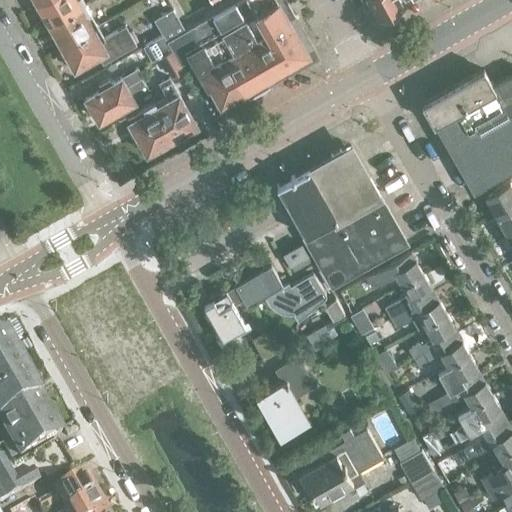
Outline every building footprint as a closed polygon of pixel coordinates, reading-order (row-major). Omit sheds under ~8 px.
[(80,0),(39,0),(37,1),(49,23),(82,4),(80,0)] [(308,54),(276,0),(236,0),(183,30),(167,40),(180,64),(193,56),(220,104),(308,54)] [(362,0),(363,1),(364,0),(368,0),(379,19),(406,4),(403,0),(362,0)] [(82,4),(49,23),(62,44),(95,25),(82,4)] [(160,29),(177,20),(171,9),(150,22),(156,32),(160,29)] [(160,29),(163,34),(143,45),(152,60),(157,57),(164,69),(168,67),(172,74),(182,68),(180,64),(167,40),(183,30),(177,20),(160,29)] [(69,67),(74,66),(122,38),(117,29),(101,38),(95,25),(62,44),(69,56),(66,62),(69,67)] [(138,105),(125,83),(142,74),(138,67),(113,81),(108,77),(98,83),(98,89),(86,96),(82,101),(88,111),(95,111),(99,119),(121,106),(125,113),(138,105)] [(511,168),(511,72),(491,85),(483,69),(422,103),(454,157),(473,191),(511,168)] [(151,102),(171,137),(196,123),(195,122),(197,115),(191,106),(186,106),(169,76),(158,81),(166,97),(156,102),(154,100),(151,102)] [(138,105),(125,113),(137,134),(134,139),(140,149),(146,149),(147,151),(171,137),(151,102),(143,106),(144,109),(141,111),(138,105)] [(309,167),(309,166),(276,185),(305,234),(302,236),(331,287),(407,244),(350,144),(309,167)] [(119,154),(106,161),(119,183),(132,176),(119,154)] [(484,194),(496,215),(511,205),(511,178),(509,180),(484,194)] [(511,205),(496,215),(507,235),(511,232),(511,205)] [(293,268),(308,259),(306,255),(307,254),(301,243),(283,253),(289,264),(290,264),(293,268)] [(408,251),(365,277),(371,287),(395,274),(401,284),(423,272),(414,257),(412,258),(408,251)] [(293,312),(297,319),(323,298),(326,295),(326,294),(326,293),(325,292),(314,274),(313,273),(311,272),(310,272),(289,284),(288,281),(283,284),(271,263),(234,285),(234,286),(230,288),(238,302),(242,299),(246,306),(264,296),(267,301),(269,304),(272,307),(276,310),(281,312),(285,312),(289,312),(293,312)] [(401,284),(406,293),(384,306),(390,317),(433,293),(429,287),(431,286),(423,272),(401,284)] [(222,336),(244,323),(234,304),(238,302),(230,288),(226,291),(226,290),(221,293),(219,289),(207,296),(209,300),(203,303),(222,336)] [(417,329),(424,325),(446,312),(438,298),(436,299),(433,293),(390,317),(395,327),(411,318),(417,329)] [(343,312),(335,298),(324,307),(332,319),(343,312)] [(408,348),(413,358),(456,333),(452,327),(454,326),(446,312),(424,325),(431,336),(430,338),(420,343),(418,340),(408,348)] [(363,319),(356,323),(362,333),(363,332),(373,327),(374,326),(368,316),(363,319)] [(332,338),(324,324),(306,334),(315,349),(332,338)] [(373,327),(363,332),(369,343),(378,338),(373,327)] [(265,329),(251,336),(263,358),(277,350),(265,329)] [(460,339),(456,333),(413,358),(419,367),(431,362),(429,358),(440,352),(447,365),(469,352),(461,338),(460,339)] [(0,426),(18,458),(62,433),(5,335),(0,338),(0,426)] [(447,365),(427,377),(438,397),(449,391),(479,373),(476,367),(477,366),(469,352),(447,365)] [(261,391),(285,434),(310,420),(296,395),(315,385),(298,354),(276,367),(282,379),(261,391)] [(483,379),(479,373),(449,391),(428,404),(433,413),(443,407),(451,403),(465,395),(470,405),(493,392),(485,378),(483,379)] [(401,391),(392,396),(403,417),(412,412),(401,391)] [(501,406),(493,392),(470,405),(476,415),(464,422),(454,429),(460,439),(481,427),(503,414),(499,407),(501,406)] [(481,427),(485,434),(451,452),(457,462),(469,455),(479,451),(492,444),(498,454),(511,445),(511,426),(511,428),(503,414),(481,427)] [(366,427),(345,439),(314,456),(317,462),(299,472),(310,490),(312,488),(319,500),(358,477),(356,473),(383,456),(366,427)] [(439,437),(426,444),(432,454),(444,448),(439,437)] [(511,445),(498,454),(504,464),(481,477),(487,487),(511,472),(511,445)] [(399,460),(410,479),(432,466),(420,447),(399,460)] [(16,479),(2,457),(0,458),(0,504),(40,482),(33,470),(16,479)] [(421,498),(443,485),(432,466),(410,479),(421,498)] [(511,472),(487,487),(490,492),(493,496),(509,487),(511,491),(511,472)] [(40,511),(45,511),(59,504),(63,511),(72,511),(97,498),(86,479),(37,506),(40,511)] [(466,487),(454,494),(459,503),(469,497),(471,496),(466,487)] [(476,511),(469,497),(459,503),(463,511),(476,511)] [(104,511),(97,498),(72,511),(104,511)]
